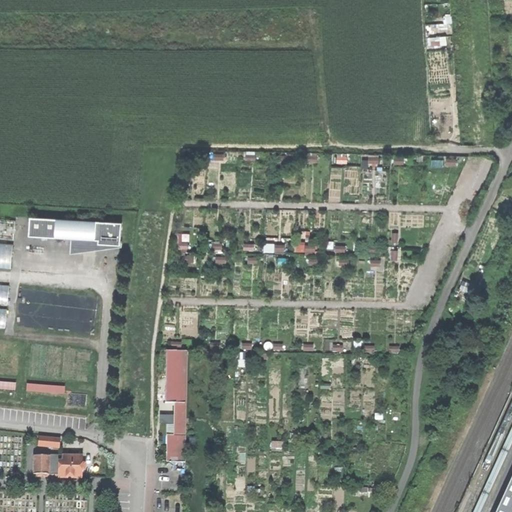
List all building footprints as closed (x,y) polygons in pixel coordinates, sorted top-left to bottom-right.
[(30,217),(29,235),(73,238),(99,240),(98,243),(121,245),(121,239),(122,222),(30,217)] [(0,218),(0,237),(15,239),(17,220),(0,218)] [(186,240),(191,240),(190,232),(178,233),(180,256),(188,255),(186,240)] [(98,243),(99,240),(73,238),(72,253),(124,246),(124,239),(121,239),(121,245),(98,243)] [(0,247),(0,266),(12,268),(14,249),(0,247)] [(0,284),(0,303),(9,304),(11,285),(0,284)] [(175,403),(186,403),(187,350),(166,350),(165,402),(175,403)] [(27,383),(27,389),(64,392),(65,386),(27,383)] [(175,403),(174,435),(185,435),(186,403),(175,403)] [(185,462),(185,435),(174,435),(173,462),(176,462),(185,462)] [(39,437),(38,444),(59,446),(60,438),(39,437)] [(49,474),(49,455),(34,455),(33,473),(37,474),(37,476),(47,476),(47,474),(49,474)] [(59,474),(59,455),(49,455),(49,474),(59,474)] [(59,455),(59,474),(59,476),(81,477),(81,469),(81,463),(81,456),(59,455)] [(511,511),(511,474),(494,511),(511,511)]
